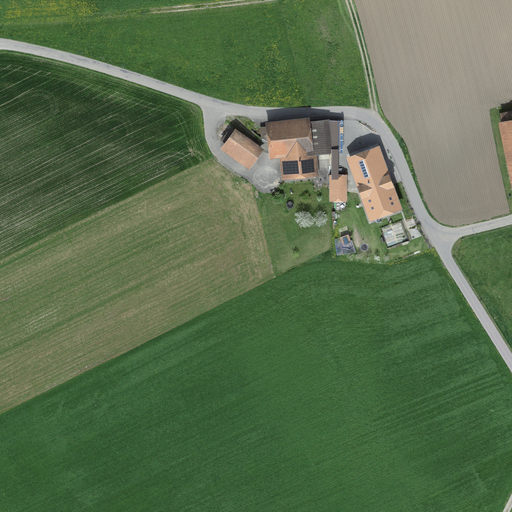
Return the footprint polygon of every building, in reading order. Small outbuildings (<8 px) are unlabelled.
[(268,120),(272,156),(280,155),(283,177),(320,173),(317,154),(310,155),(310,149),(315,148),(312,115),(268,120)] [(511,117),(500,120),(511,178),(511,117)] [(238,126),(222,147),(249,169),(266,148),(238,126)] [(350,159),(370,216),(398,206),(378,149),(350,159)] [(344,178),(332,178),(332,198),(344,198),(344,178)]
